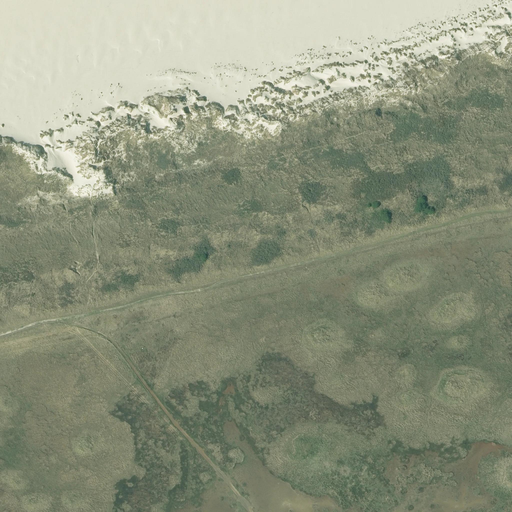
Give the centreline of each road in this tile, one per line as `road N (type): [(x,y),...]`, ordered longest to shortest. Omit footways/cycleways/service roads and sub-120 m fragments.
road 1 (track): [(61,319),(320,261),(511,205)]
road 2 (track): [(61,319),(113,343),(248,511)]
